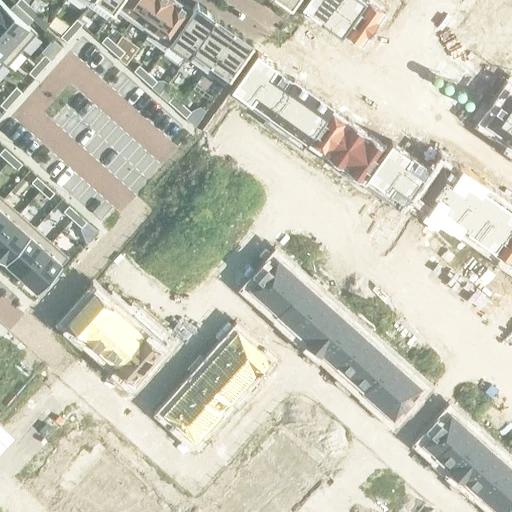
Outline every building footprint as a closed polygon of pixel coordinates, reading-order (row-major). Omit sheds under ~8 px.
[(0,0),(0,30),(21,49),(36,32),(29,26),(0,0)] [(23,0),(17,0),(15,3),(24,11),(29,5),(23,0)] [(91,0),(88,5),(89,5),(92,0),(97,0),(112,10),(119,0),(91,0)] [(119,0),(112,10),(113,11),(114,9),(131,21),(145,0),(119,0)] [(145,0),(131,21),(148,33),(145,36),(146,37),(172,0),(145,0)] [(180,0),(172,0),(146,37),(164,50),(197,3),(196,2),(192,8),(180,0)] [(304,0),(302,4),(302,5),(304,6),(320,17),(320,18),(321,19),(333,0),(304,0)] [(333,0),(321,19),(340,33),(363,0),(333,0)] [(380,0),(363,0),(340,33),(341,34),(343,31),(362,44),(368,36),(380,18),(389,6),(380,0)] [(511,0),(424,0),(441,12),(443,9),(489,41),(487,44),(511,61),(511,0)] [(197,3),(164,50),(170,43),(187,55),(185,57),(186,57),(215,16),(197,3)] [(29,5),(24,11),(33,19),(38,13),(29,5)] [(215,16),(186,57),(205,70),(234,29),(215,16)] [(77,18),(69,27),(74,32),(82,23),(77,18)] [(69,27),(60,36),(66,41),(74,32),(69,27)] [(234,29),(205,70),(224,84),(230,77),(253,43),(234,29)] [(0,30),(0,59),(7,65),(21,49),(0,30)] [(106,35),(101,41),(110,49),(115,43),(106,35)] [(115,43),(110,49),(119,57),(124,51),(115,43)] [(257,51),(231,87),(249,99),(246,103),(247,104),(275,64),(261,54),(258,51),(257,51)] [(44,54),(36,63),(42,68),(50,59),(44,54)] [(36,63),(28,72),(34,77),(42,68),(36,63)] [(139,64),(133,70),(142,78),(148,72),(139,64)] [(275,64),(247,104),(266,117),(263,121),(264,122),(294,79),(293,78),(293,79),(275,66),(276,65),(275,64)] [(148,72),(142,78),(151,86),(157,80),(148,72)] [(294,79),(264,122),(283,135),(313,92),(294,79)] [(493,111),(485,122),(505,136),(504,137),(505,137),(511,127),(511,84),(501,99),(493,110),(493,111)] [(16,86),(7,95),(13,100),(21,91),(16,86)] [(313,92),(283,135),(301,148),(332,105),(313,92)] [(7,95),(0,102),(0,103),(5,109),(13,100),(7,95)] [(173,95),(168,101),(177,109),(182,103),(173,95)] [(182,103),(177,109),(185,117),(191,111),(182,103)] [(332,105),(301,148),(302,149),(308,141),(324,153),(348,119),(349,118),(348,117),(347,118),(332,107),(333,106),(332,105)] [(348,119),(324,153),(343,166),(340,170),(341,170),(368,132),(349,118),(348,119)] [(219,130),(211,139),(217,144),(225,135),(219,130)] [(368,132),(341,170),(361,184),(392,140),(391,140),(387,145),(368,132)] [(225,135),(217,144),(226,152),(234,143),(225,135)] [(392,140),(361,184),(362,185),(363,183),(381,195),(410,154),(392,140)] [(4,147),(0,151),(0,153),(8,161),(13,155),(4,147)] [(410,154),(381,195),(399,209),(429,167),(410,154)] [(13,155),(8,161),(17,169),(22,163),(13,155)] [(254,161),(246,170),(250,174),(252,175),(260,166),(256,162),(254,161)] [(442,161),(413,202),(433,216),(462,174),(461,173),(461,174),(442,161)] [(260,166),(252,175),(254,178),(258,181),(266,172),(260,166)] [(462,174),(433,216),(434,216),(436,213),(455,226),(483,187),(482,186),(481,187),(462,174)] [(36,176),(31,182),(40,190),(45,184),(36,176)] [(45,184),(40,190),(49,198),(54,192),(45,184)] [(483,187),(455,226),(473,238),(500,199),(483,187)] [(285,188),(277,197),(285,205),(294,196),(285,188)] [(294,196),(285,205),(292,211),(300,202),(294,196)] [(3,198),(0,201),(0,234),(19,213),(3,198)] [(511,207),(500,199),(473,238),(474,239),(476,235),(492,246),(493,247),(511,220),(511,207)] [(68,205),(63,210),(72,218),(77,213),(68,205)] [(19,213),(0,234),(0,257),(5,261),(36,227),(19,213)] [(77,213),(72,218),(81,226),(86,221),(77,213)] [(511,220),(493,247),(494,248),(494,247),(511,259),(509,261),(510,262),(511,259),(511,220)] [(324,223),(316,232),(322,237),(329,228),(330,228),(324,223)] [(36,227),(5,261),(21,276),(52,241),(36,227)] [(329,228),(322,237),(328,243),(336,234),(330,228),(329,228)] [(403,237),(395,246),(404,254),(412,245),(403,237)] [(307,240),(299,250),(305,255),(313,246),(307,240)] [(52,241),(21,276),(38,291),(68,256),(52,241)] [(347,244),(339,253),(348,261),(356,252),(347,244)] [(313,246),(305,255),(311,260),(319,251),(313,246)] [(258,277),(249,287),(264,300),(292,269),(277,256),(268,266),(267,266),(258,277)] [(424,256),(416,265),(422,270),(430,261),(424,256)] [(430,261),(422,270),(431,278),(439,269),(430,261)] [(133,263),(125,272),(134,280),(142,271),(133,263)] [(472,263),(464,272),(470,277),(478,268),(472,263)] [(336,266),(328,275),(334,281),(342,272),(336,266)] [(478,268),(470,277),(476,282),(484,273),(478,268)] [(292,269),(264,300),(278,313),(277,314),(278,314),(306,282),(292,269)] [(142,271),(134,280),(143,288),(151,279),(142,271)] [(342,272),(334,281),(340,286),(348,277),(342,272)] [(306,282),(278,314),(292,327),(321,295),(306,282)] [(95,290),(66,321),(83,337),(115,301),(114,300),(111,304),(95,290)] [(364,292),(356,301),(362,306),(370,297),(364,292)] [(511,298),(507,294),(499,303),(505,309),(511,300),(511,298)] [(168,295),(160,304),(166,309),(174,300),(168,295)] [(321,295),(292,327),(306,340),(335,308),(321,295)] [(370,297),(362,306),(368,312),(376,302),(370,297)] [(174,300),(166,309),(175,317),(183,308),(174,300)] [(115,301),(83,337),(84,337),(85,337),(100,350),(134,312),(133,311),(130,315),(115,301)] [(335,308),(306,340),(321,353),(349,321),(335,308)] [(134,312),(100,350),(115,364),(114,365),(115,365),(150,326),(134,312)] [(203,313),(197,319),(206,327),(212,321),(203,313)] [(393,317),(385,326),(391,332),(399,322),(393,317)] [(197,319),(192,325),(201,333),(206,327),(197,319)] [(349,321),(321,353),(322,352),(336,364),(364,333),(349,321)] [(399,322),(391,332),(397,337),(405,328),(399,322)] [(150,326),(115,365),(132,381),(167,342),(150,326)] [(237,329),(225,343),(256,371),(268,357),(237,329)] [(364,333),(336,364),(350,377),(378,346),(364,333)] [(179,340),(174,346),(183,354),(188,348),(179,340)] [(225,343),(213,357),(244,385),(256,371),(225,343)] [(421,343),(413,352),(419,357),(428,348),(421,343)] [(174,346),(168,352),(177,360),(183,354),(174,346)] [(378,346),(350,377),(364,389),(363,390),(364,391),(392,359),(378,346)] [(428,348),(419,357),(426,363),(434,354),(428,348)] [(213,357),(201,370),(232,398),(244,385),(213,357)] [(392,359),(364,391),(378,404),(406,372),(392,359)] [(150,362),(144,368),(153,376),(159,370),(150,362)] [(144,368),(139,374),(148,382),(153,376),(144,368)] [(201,370),(189,384),(220,411),(221,410),(220,409),(230,398),(231,399),(232,398),(201,370)] [(406,372),(378,404),(393,417),(402,407),(403,407),(412,396),(421,385),(406,372)] [(189,384),(177,397),(208,425),(220,411),(189,384)] [(480,395),(472,404),(478,409),(486,400),(480,395)] [(177,397),(164,411),(195,439),(208,425),(177,397)] [(486,400),(478,409),(484,415),(492,406),(486,400)] [(431,433),(423,442),(436,453),(435,455),(436,456),(465,424),(450,411),(441,422),(440,421),(431,432),(431,433)] [(511,423),(507,419),(499,428),(505,433),(511,424),(511,423)] [(465,424),(436,456),(450,468),(478,436),(465,424)] [(478,436),(450,468),(463,480),(491,448),(478,436)] [(99,447),(61,489),(87,511),(281,511),(305,486),(314,476),(321,468),(290,440),(282,448),(281,447),(272,457),(267,452),(213,511),(160,511),(138,492),(142,486),(99,447)] [(491,448),(463,480),(476,492),(505,460),(491,448)] [(511,466),(505,460),(476,492),(477,493),(478,492),(491,503),(511,478),(511,466)] [(511,478),(491,503),(501,511),(506,511),(511,505),(511,478)]
